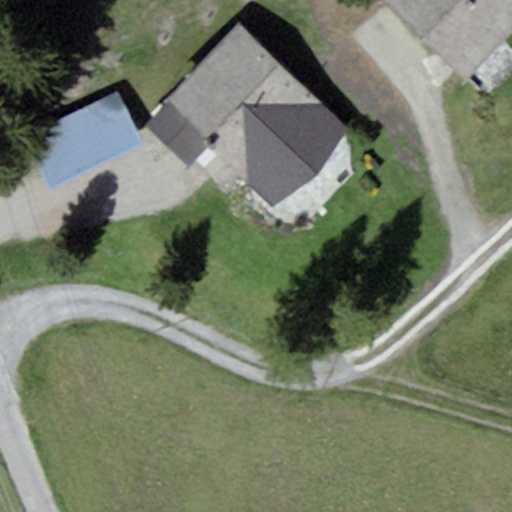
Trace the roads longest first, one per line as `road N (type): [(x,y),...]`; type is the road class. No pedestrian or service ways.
road 1 (track): [(0,332),(55,308),(105,308),(279,373),(345,368)]
road 2 (track): [(345,368),(423,327),(511,242)]
road 3 (track): [(345,368),(511,429)]
